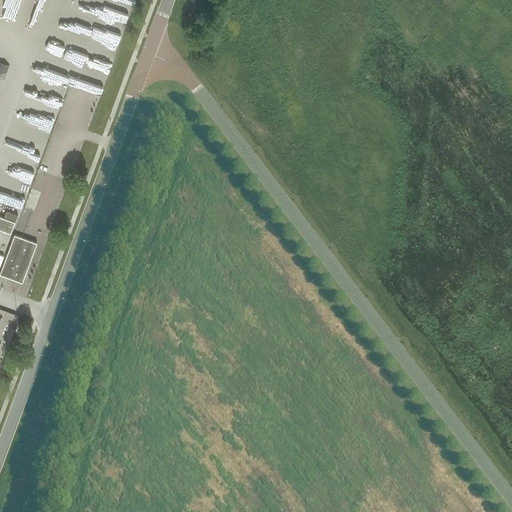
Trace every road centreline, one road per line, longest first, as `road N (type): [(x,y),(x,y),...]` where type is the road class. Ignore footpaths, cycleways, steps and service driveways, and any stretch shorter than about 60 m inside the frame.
road 1 (unclassified): [(511,502),(194,90),(148,57)]
road 2 (unclassified): [(0,447),(148,57)]
